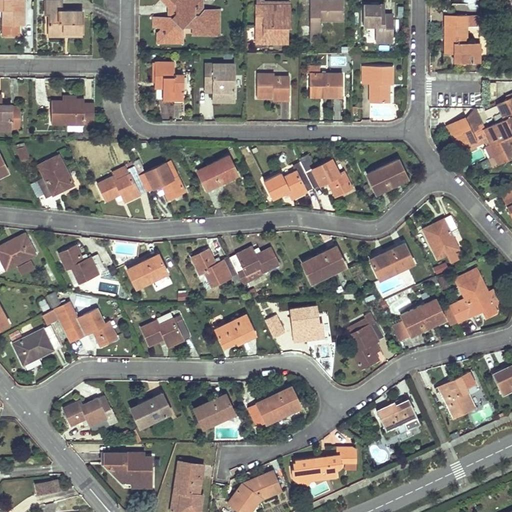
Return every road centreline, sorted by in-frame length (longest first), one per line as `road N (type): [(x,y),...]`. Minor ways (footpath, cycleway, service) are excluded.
road 1 (residential): [(441,171),(390,217),(364,228),(280,218),(130,228),(0,214)]
road 2 (residential): [(24,409),(81,369),(289,362),(306,368),(338,409)]
road 3 (residential): [(126,67),(130,118),(154,130),(414,132)]
road 4 (residential): [(338,409),(406,361),(511,333)]
road 5 (tertiary): [(364,511),(511,445)]
road 6 (residential): [(109,511),(24,409)]
road 7 (residential): [(414,132),(417,0)]
road 8 (residential): [(126,67),(0,65)]
road 9 (residential): [(229,463),(301,437),(338,409)]
